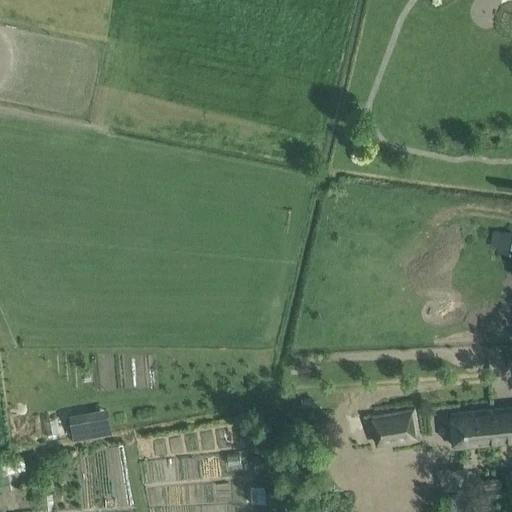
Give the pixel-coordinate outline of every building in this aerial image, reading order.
[(511,223),(511,232),(500,232),(499,254),(511,254),(511,223)] [(511,406),(511,407),(450,414),(453,445),(490,442),(511,439),(511,406)] [(371,412),(374,440),(416,436),(414,408),(371,412)] [(24,460),(5,463),(7,473),(26,469),(24,460)] [(0,491),(9,489),(6,470),(0,470),(0,491)]
